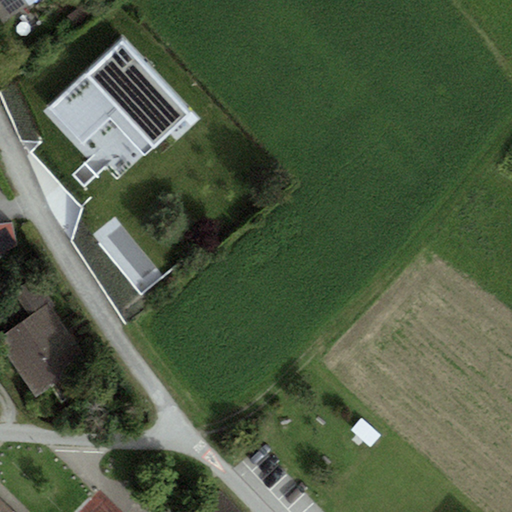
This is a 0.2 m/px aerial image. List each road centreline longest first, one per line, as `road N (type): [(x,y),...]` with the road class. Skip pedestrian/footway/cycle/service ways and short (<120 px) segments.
road 1 (residential): [(182,436),(0,142)]
road 2 (residential): [(182,436),(0,437)]
